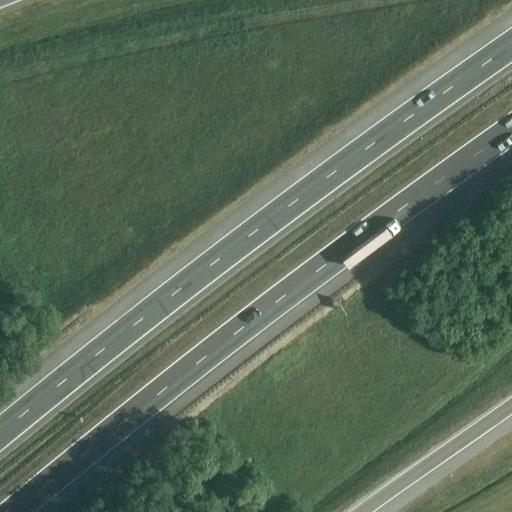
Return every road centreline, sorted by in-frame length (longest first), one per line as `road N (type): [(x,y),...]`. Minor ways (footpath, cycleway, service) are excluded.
road 1 (motorway): [(511,45),(209,267),(0,433)]
road 2 (motorway): [(13,511),(511,130)]
road 3 (motorway): [(362,511),(511,406)]
